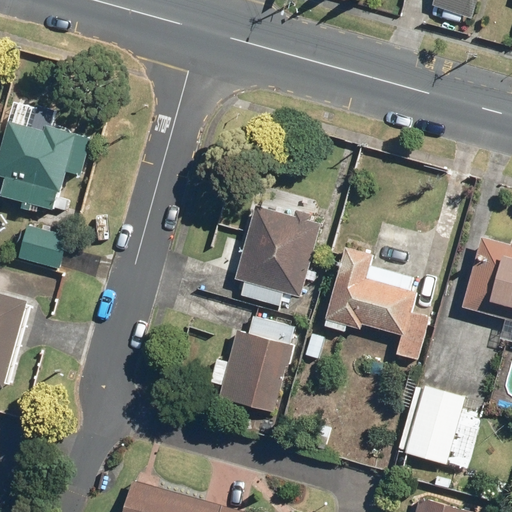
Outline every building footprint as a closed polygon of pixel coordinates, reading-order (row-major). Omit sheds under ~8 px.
[(480,0),(437,0),(435,5),(475,18),(480,0)] [(49,130),(12,120),(0,166),(0,174),(10,177),(5,196),(57,209),(63,190),(66,191),(71,172),(87,176),(97,137),(50,125),(49,130)] [(298,215),(259,205),(240,278),(248,280),(244,295),(284,305),(288,292),(305,297),(325,222),(314,220),(316,214),(299,210),(298,215)] [(68,236),(28,224),(18,258),(58,270),(68,236)] [(511,242),(486,236),(466,307),(507,319),(502,337),(511,340),(511,242)] [(377,254),(349,246),(328,318),(364,328),(365,323),(405,335),(400,353),(421,359),(433,316),(415,311),(420,292),(414,290),(417,277),(374,264),(377,254)] [(19,272),(0,267),(0,284),(15,288),(19,272)] [(27,301),(0,293),(0,387),(3,388),(27,301)] [(214,382),(226,385),(223,398),(278,412),(296,344),(294,343),(298,326),(257,315),(253,332),(242,330),(233,360),(221,357),(214,382)] [(328,335),(315,331),(309,354),(322,357),(328,335)] [(489,402),(427,385),(423,401),(415,399),(401,446),(409,448),(408,452),(470,469),(489,402)] [(333,433),(310,427),(306,441),(329,447),(333,433)] [(255,511),(138,478),(127,511),(255,511)] [(478,511),(479,511),(423,495),(417,511),(478,511)]
